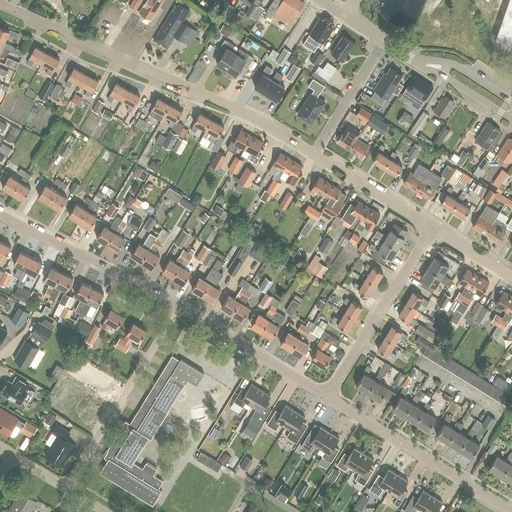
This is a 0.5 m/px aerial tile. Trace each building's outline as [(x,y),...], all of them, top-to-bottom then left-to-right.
[(133,0),(129,7),(136,11),(143,0),(133,0)] [(147,0),(140,13),(151,20),(163,0),(147,0)] [(240,0),(250,6),(246,13),(252,17),(251,18),(256,21),(264,9),(259,6),(262,0),(240,0)] [(273,1),(266,11),(290,26),(304,5),(302,4),(303,2),(299,0),(282,0),(279,5),(273,1)] [(511,0),(509,0),(499,32),(496,40),(502,42),(500,46),(510,50),(511,45),(511,0)] [(234,7),(225,1),(217,12),(227,18),(234,7)] [(159,32),(156,37),(169,45),(175,36),(184,42),(192,29),(183,23),(190,12),(180,5),(179,6),(177,4),(159,32)] [(311,32),(303,46),(311,51),(314,53),(318,47),(321,49),(335,26),(332,25),(333,22),(326,18),(324,20),(321,18),(311,32)] [(224,25),(219,32),(226,36),(230,29),(224,25)] [(19,34),(10,30),(9,31),(0,27),(0,42),(4,45),(5,44),(7,39),(11,41),(13,37),(17,39),(19,34)] [(343,61),(354,43),(342,36),(331,54),(343,61)] [(223,53),(215,65),(226,72),(227,70),(237,54),(232,50),(234,46),(225,40),(218,50),(223,53)] [(0,42),(0,54),(3,48),(11,52),(14,47),(5,44),(4,45),(0,42)] [(14,47),(11,52),(21,56),(23,52),(14,47)] [(31,57),(27,64),(32,66),(35,60),(42,64),(48,54),(35,47),(30,57),(31,57)] [(276,59),(280,51),(273,48),(269,56),(276,59)] [(284,50),(276,63),(282,67),(290,54),(284,50)] [(317,52),(311,62),(316,65),(323,55),(317,52)] [(48,54),(42,64),(49,68),(46,74),(50,77),(54,70),(55,70),(60,60),(48,54)] [(237,54),(227,70),(236,76),(243,65),(248,69),(254,58),(249,55),(246,60),(237,54)] [(8,59),(6,65),(17,69),(19,63),(8,59)] [(322,70),(332,76),(336,69),(327,63),(322,70)] [(294,65),(285,78),(292,82),(301,69),(294,65)] [(274,81),(273,80),(266,76),(271,69),(267,66),(262,74),(264,75),(255,88),(266,95),(274,81)] [(332,76),(322,70),(318,67),(315,73),(325,80),(328,82),(332,76)] [(70,78),(66,85),(70,87),(74,81),(81,85),(87,75),(74,68),(69,78),(70,78)] [(388,99),(400,80),(402,76),(390,68),(386,75),(384,73),(373,90),(376,91),(372,98),(382,104),(386,98),(388,99)] [(266,95),(276,102),(285,88),(277,83),(282,75),(278,73),(273,80),(274,81),(266,95)] [(87,75),(81,85),(88,89),(85,95),(89,98),(92,91),(94,92),(99,82),(87,75)] [(423,102),(432,88),(414,76),(405,91),(423,102)] [(311,94),(298,114),(312,123),(325,103),(317,98),(320,94),(325,87),(313,79),(308,87),(314,90),(311,94)] [(48,82),(39,97),(46,101),(54,85),(48,82)] [(112,93),(108,100),(112,102),(116,96),(123,100),(129,90),(116,83),(111,93),(112,93)] [(398,83),(392,92),(397,95),(403,85),(398,83)] [(57,85),(50,97),(57,101),(63,88),(57,85)] [(129,90),(123,100),(131,104),(127,110),(131,113),(135,106),(136,107),(141,97),(129,90)] [(418,109),(423,102),(405,91),(401,97),(418,109)] [(75,95),(72,101),(77,104),(81,98),(75,95)] [(445,119),(454,105),(452,104),(453,101),(447,97),(445,99),(443,98),(433,112),(445,119)] [(153,109),(150,115),(154,117),(157,111),(165,115),(170,105),(158,98),(152,108),(153,109)] [(99,101),(93,111),(99,114),(105,104),(99,101)] [(170,105),(165,115),(172,119),(169,125),(173,128),(176,121),(177,122),(183,112),(170,105)] [(371,115),(361,108),(356,116),(361,120),(359,123),(364,126),(371,115)] [(114,114),(105,110),(102,116),(111,120),(114,114)] [(407,129),(414,118),(405,112),(398,122),(407,129)] [(423,112),(409,133),(415,137),(429,116),(423,112)] [(195,123),(191,130),(195,132),(199,126),(206,130),(212,120),(200,113),(194,123),(195,123)] [(388,125),(373,115),(367,124),(382,134),(388,125)] [(148,123),(139,118),(135,126),(144,131),(148,123)] [(212,120),(206,130),(214,134),(210,140),(214,143),(218,136),(219,137),(224,127),(212,120)] [(486,125),(475,141),(491,151),(501,136),(499,134),(500,131),(487,123),(486,125)] [(348,125),(344,132),(337,143),(349,150),(356,139),(360,133),(348,125)] [(13,126),(9,133),(16,137),(20,130),(13,126)] [(183,129),(179,137),(183,139),(187,131),(183,129)] [(437,144),(440,146),(450,131),(447,129),(437,144)] [(245,149),(252,137),(240,130),(234,142),(231,141),(227,149),(234,153),(239,145),(245,149)] [(169,153),(179,135),(170,131),(166,138),(160,135),(156,142),(163,146),(161,148),(169,153)] [(426,137),(421,134),(417,139),(422,143),(426,137)] [(245,149),(251,152),(247,159),(256,164),(263,151),(259,149),(263,143),(252,137),(245,149)] [(510,163),(511,159),(511,138),(511,140),(509,138),(497,156),(510,163)] [(177,152),(183,141),(179,139),(172,150),(177,152)] [(362,158),(369,147),(356,139),(349,150),(362,158)] [(183,141),(177,152),(181,154),(187,143),(183,141)] [(13,150),(3,144),(0,148),(0,152),(8,157),(13,150)] [(64,144),(58,154),(65,158),(71,148),(64,144)] [(378,152),(372,161),(384,168),(390,159),(389,158),(393,152),(385,148),(381,145),(377,151),(378,152)] [(410,150),(408,153),(414,156),(414,157),(418,150),(413,146),(410,150)] [(468,154),(462,150),(456,160),(462,164),(468,154)] [(225,156),(217,152),(210,165),(218,170),(225,156)] [(390,159),(384,168),(396,176),(402,167),(397,164),(393,161),(397,155),(394,153),(393,152),(389,158),(390,159)] [(283,172),(291,160),(280,154),(268,172),(273,176),(278,169),(283,172)] [(235,174),(243,162),(235,157),(228,170),(235,174)] [(484,158),(478,166),(483,170),(489,161),(484,158)] [(291,160),(283,172),(290,176),(285,183),(293,188),(301,175),(298,173),(301,167),(291,160)] [(161,166),(152,161),(148,168),(157,173),(161,166)] [(413,174),(423,180),(429,170),(419,164),(413,174)] [(502,170),(493,184),(503,191),(511,177),(511,164),(507,173),(502,170)] [(447,165),(441,175),(447,179),(454,169),(447,165)] [(136,168),(132,175),(138,179),(142,172),(136,168)] [(247,168),(238,181),(247,187),(255,173),(247,168)] [(458,181),(462,173),(455,169),(448,181),(455,185),(458,181)] [(442,178),(429,170),(423,180),(436,188),(442,178)] [(20,182),(13,194),(23,201),(31,189),(24,185),(27,180),(29,181),(31,176),(26,173),(23,177),(20,182)] [(411,173),(404,184),(416,192),(423,180),(413,174),(411,173)] [(462,173),(458,181),(466,186),(468,183),(469,184),(472,179),(462,173)] [(10,176),(2,188),(13,194),(20,182),(16,180),(10,176)] [(322,196),(329,185),(318,178),(309,193),(314,196),(316,192),(322,196)] [(273,179),(265,192),(273,196),(281,184),(273,179)] [(436,188),(423,180),(416,192),(429,199),(436,188)] [(75,196),(81,186),(75,182),(69,192),(75,196)] [(478,184),(474,192),(478,194),(482,187),(478,184)] [(46,185),(38,196),(49,203),(56,191),(51,188),(46,185)] [(322,196),(327,199),(321,210),(322,211),(319,215),(329,221),(332,217),(333,217),(339,207),(346,197),(339,193),(340,191),(329,185),(322,196)] [(446,194),(440,203),(452,210),(457,201),(449,196),(453,190),(449,187),(445,194),(446,194)] [(478,194),(477,196),(482,198),(486,189),(482,187),(478,194)] [(169,188),(165,196),(171,200),(176,192),(169,188)] [(56,191),(49,203),(60,210),(67,198),(61,194),(56,191)] [(264,191),(258,199),(263,202),(269,194),(264,191)] [(504,205),(507,200),(497,193),(496,195),(490,191),(484,200),(491,205),(494,199),(504,205)] [(293,197),(286,193),(278,206),(284,210),(293,197)] [(457,201),(452,210),(464,218),(470,209),(461,203),(464,197),(460,195),(457,201)] [(130,197),(125,204),(129,207),(134,199),(130,197)] [(137,199),(133,204),(139,208),(142,202),(137,199)] [(183,199),(180,204),(185,207),(188,202),(183,199)] [(87,210),(80,222),(90,229),(98,217),(92,213),(95,208),(95,209),(98,205),(97,204),(96,204),(93,201),(90,205),(87,210)] [(361,221),(368,209),(357,202),(354,207),(350,205),(340,220),(350,226),(356,217),(361,221)] [(77,204),(69,216),(80,222),(87,210),(81,207),(77,204)] [(112,204),(106,214),(113,219),(119,209),(112,204)] [(485,235),(492,223),(498,213),(486,205),(472,227),(485,235)] [(310,217),(314,210),(308,206),(303,213),(310,217)] [(216,207),(214,212),(221,216),(223,211),(216,207)] [(364,227),(370,231),(379,216),(368,209),(361,221),(366,224),(364,227)] [(316,221),(320,213),(314,210),(310,217),(316,221)] [(221,216),(220,218),(224,221),(228,214),(223,211),(221,216)] [(127,212),(122,220),(123,221),(107,245),(117,252),(125,240),(120,236),(127,224),(137,230),(142,221),(127,212)] [(205,213),(199,219),(204,224),(210,217),(205,213)] [(150,217),(144,227),(150,231),(156,221),(150,217)] [(123,221),(122,220),(117,218),(109,230),(104,227),(97,239),(107,245),(123,221)] [(498,243),(508,228),(503,225),(504,224),(496,219),(494,223),(492,223),(485,235),(498,243)] [(142,263),(163,229),(162,229),(157,238),(152,235),(144,247),(139,244),(131,256),(142,263)] [(160,257),(154,254),(161,243),(163,244),(170,233),(163,229),(142,263),(152,269),(160,257)] [(182,230),(174,244),(180,248),(189,234),(182,230)] [(234,230),(231,235),(237,239),(240,234),(234,230)] [(378,234),(376,238),(383,242),(384,241),(398,249),(400,246),(404,239),(400,236),(391,230),(385,238),(378,234)] [(353,233),(348,241),(355,245),(360,238),(353,233)] [(326,238),(318,251),(324,255),(332,243),(326,238)] [(372,244),(369,248),(374,251),(371,256),(384,264),(388,259),(391,260),(398,249),(384,241),(383,242),(379,248),(372,244)] [(0,242),(0,257),(5,260),(11,247),(0,242)] [(363,242),(357,250),(361,253),(367,244),(363,242)] [(256,243),(249,255),(261,262),(268,250),(256,243)] [(202,263),(209,254),(211,250),(204,246),(195,259),(202,263)] [(173,278),(188,254),(183,251),(179,257),(178,257),(175,262),(170,260),(163,272),(173,278)] [(296,251),(291,253),(294,259),(299,257),(296,251)] [(23,275),(32,257),(20,252),(14,264),(18,266),(14,276),(20,279),(23,275)] [(447,269),(454,273),(459,265),(447,257),(438,252),(428,269),(442,277),(443,275),(447,269)] [(191,272),(185,269),(193,257),(188,254),(173,278),(184,285),(191,272)] [(202,263),(209,267),(215,257),(209,254),(202,263)] [(320,258),(316,255),(306,269),(311,272),(318,262),(320,258)] [(23,275),(20,279),(26,283),(29,278),(27,277),(29,272),(36,275),(43,263),(32,257),(23,275)] [(235,257),(227,271),(235,276),(243,262),(235,257)] [(318,262),(311,272),(321,279),(328,269),(318,262)] [(367,264),(365,268),(371,272),(366,279),(376,285),(383,273),(373,267),(373,268),(367,264)] [(49,299),(62,273),(51,267),(45,280),(50,283),(44,296),(49,299)] [(202,295),(217,271),(213,269),(205,281),(200,277),(192,289),(202,295)] [(428,269),(421,279),(425,281),(421,287),(431,293),(435,288),(441,279),(448,284),(451,280),(443,275),(442,277),(428,269)] [(452,304),(448,311),(453,314),(454,315),(461,304),(478,276),(467,269),(458,283),(465,287),(461,293),(459,292),(453,302),(452,304)] [(215,287),(218,282),(223,275),(217,271),(202,295),(213,302),(220,290),(215,287)] [(11,275),(5,272),(0,280),(0,285),(4,288),(11,275)] [(62,273),(49,299),(54,301),(61,288),(67,291),(73,278),(62,273)] [(309,275),(304,279),(307,284),(312,280),(309,275)] [(454,315),(450,321),(457,324),(473,297),(472,297),(475,293),(480,296),(489,283),(478,276),(461,304),(454,315)] [(265,277),(258,288),(266,292),(272,282),(265,277)] [(250,284),(242,279),(238,285),(241,287),(234,299),(229,295),(222,307),(232,313),(250,284)] [(356,282),(353,287),(359,290),(359,291),(368,297),(376,285),(366,279),(362,286),(356,282)] [(80,314),(93,288),(83,283),(76,296),(81,298),(74,311),(80,314)] [(250,308),(244,305),(250,295),(254,297),(259,290),(250,285),(232,313),(243,320),(250,308)] [(32,292),(19,286),(14,297),(26,303),(32,292)] [(104,294),(93,288),(80,314),(86,317),(93,304),(98,307),(104,294)] [(33,291),(27,304),(32,306),(38,293),(33,291)] [(413,292),(406,304),(415,310),(420,303),(426,307),(429,302),(423,299),(423,298),(413,292)] [(506,312),(511,302),(511,297),(503,292),(495,305),(506,312)] [(261,332),(280,302),(266,293),(260,303),(269,309),(264,317),(259,313),(251,325),(261,332)] [(451,297),(444,293),(437,305),(444,309),(451,297)] [(292,299),(299,303),(302,299),(295,295),(292,299)] [(345,303),(340,311),(345,313),(354,319),(362,307),(352,301),(352,302),(346,298),(343,302),(345,303)] [(292,299),(285,311),(292,315),(299,303),(292,299)] [(320,310),(325,303),(320,300),(315,307),(320,310)] [(60,302),(54,313),(60,316),(65,306),(65,305),(60,302)] [(280,302),(261,332),(272,338),(285,317),(275,311),(281,302),(280,302)] [(477,303),(471,312),(478,317),(484,307),(477,303)] [(406,304),(398,316),(408,322),(408,321),(414,325),(417,321),(411,317),(415,310),(406,304)] [(73,310),(70,309),(65,306),(60,316),(68,320),(73,310)] [(19,307),(11,321),(22,327),(30,313),(19,307)] [(483,324),(491,312),(484,308),(476,320),(483,324)] [(118,328),(124,317),(111,309),(104,320),(106,320),(102,327),(108,330),(112,324),(118,328)] [(335,316),(332,320),(338,324),(337,325),(347,331),(354,319),(345,313),(341,320),(335,316)] [(497,326),(502,319),(496,315),(491,322),(497,326)] [(502,319),(497,326),(504,330),(508,324),(502,319)] [(317,326),(313,324),(309,321),(308,322),(305,327),(301,333),(301,334),(298,338),(291,350),(302,357),(309,345),(304,342),(310,332),(312,333),(317,326)] [(321,321),(318,326),(324,329),(327,324),(321,321)] [(46,341),(53,330),(39,322),(33,333),(46,341)] [(81,322),(77,329),(87,335),(91,328),(81,322)] [(140,342),(147,331),(133,323),(127,333),(128,334),(124,340),(120,338),(115,346),(126,352),(131,345),(129,343),(133,337),(140,342)] [(301,333),(305,327),(301,323),(297,330),(301,333)] [(95,324),(86,341),(93,344),(101,328),(95,324)] [(439,336),(420,324),(415,332),(434,343),(439,336)] [(392,326),(385,338),(395,344),(399,337),(405,341),(407,337),(402,333),(402,332),(392,326)] [(324,368),(340,342),(323,331),(319,338),(322,340),(317,349),(318,349),(311,360),(324,368)] [(291,350),(298,338),(288,332),(281,344),(291,350)] [(429,343),(418,337),(415,342),(426,349),(429,343)] [(385,338),(377,350),(387,356),(388,355),(394,359),(396,355),(390,351),(395,344),(385,338)] [(35,370),(40,361),(34,358),(39,348),(26,340),(14,360),(28,368),(29,366),(35,370)] [(428,358),(433,349),(428,346),(422,355),(428,358)] [(433,361),(438,352),(433,349),(428,358),(433,361)] [(438,352),(433,361),(438,364),(444,355),(438,352)] [(443,367),(449,359),(444,355),(438,364),(443,367)] [(108,460),(100,473),(153,505),(162,491),(159,489),(164,481),(153,475),(143,469),(134,463),(149,438),(151,439),(185,384),(187,380),(196,386),(203,374),(180,360),(179,361),(171,356),(170,359),(158,378),(152,388),(156,390),(149,401),(145,399),(143,403),(146,405),(140,415),(136,413),(130,424),(125,422),(108,450),(107,450),(108,451),(104,458),(108,460)] [(79,357),(70,371),(102,391),(111,377),(79,357)] [(384,363),(375,357),(372,361),(382,367),(384,363)] [(449,359),(443,367),(448,371),(454,362),(449,359)] [(453,374),(459,365),(454,362),(448,371),(453,374)] [(391,366),(389,365),(386,363),(381,373),(379,372),(374,380),(376,381),(368,394),(379,401),(387,388),(380,384),(388,369),(389,370),(391,366)] [(59,379),(65,369),(58,365),(52,375),(59,379)] [(376,381),(374,380),(367,375),(372,367),(368,365),(362,373),(363,374),(356,386),(368,394),(376,381)] [(459,365),(453,374),(459,377),(464,368),(459,365)] [(491,375),(493,367),(487,365),(485,373),(491,375)] [(414,368),(408,376),(412,379),(418,371),(414,368)] [(464,380),(469,371),(464,368),(459,377),(464,380)] [(469,371),(464,380),(469,383),(474,374),(469,371)] [(400,373),(394,383),(400,387),(406,376),(400,373)] [(474,386),(479,378),(474,374),(469,383),(474,386)] [(407,377),(402,385),(406,388),(411,380),(407,377)] [(479,378),(474,386),(479,390),(484,381),(479,378)] [(20,379),(16,386),(8,381),(7,383),(6,383),(3,386),(4,388),(1,393),(20,404),(24,397),(30,401),(37,389),(20,379)] [(511,385),(503,380),(499,387),(508,393),(511,385)] [(484,393),(490,384),(484,381),(479,390),(484,393)] [(251,406),(261,390),(252,384),(246,392),(242,389),(234,402),(243,407),(246,403),(251,406)] [(490,384),(484,393),(489,396),(495,387),(490,384)] [(400,396),(392,409),(404,416),(412,403),(411,402),(403,398),(408,390),(404,387),(399,396),(400,396)] [(494,399),(500,390),(495,387),(489,396),(494,399)] [(261,390),(251,406),(256,409),(252,416),(256,418),(271,396),(261,390)] [(412,403),(404,416),(415,423),(423,410),(422,410),(415,405),(422,392),(418,390),(417,392),(415,395),(411,402),(412,403)] [(500,390),(494,399),(499,402),(505,393),(500,390)] [(504,405),(510,396),(505,393),(499,402),(504,405)] [(444,394),(442,398),(450,403),(452,399),(444,394)] [(423,410),(415,423),(428,431),(435,418),(426,412),(431,404),(427,401),(422,410),(423,410)] [(286,427),(295,411),(286,405),(281,414),(276,411),(267,425),(276,430),(280,423),(286,427)] [(0,410),(0,429),(8,435),(10,436),(12,437),(15,437),(17,435),(20,429),(21,429),(24,424),(17,420),(0,410)] [(287,437),(297,443),(306,429),(300,425),(305,417),(295,411),(286,427),(291,430),(287,437)] [(49,413),(44,422),(51,426),(56,417),(49,413)] [(444,423),(436,436),(448,443),(456,431),(455,430),(447,425),(452,417),(448,414),(443,422),(444,423)] [(488,416),(482,426),(489,430),(494,421),(495,420),(494,420),(488,416)] [(249,420),(243,431),(252,437),(259,426),(249,420)] [(477,421),(471,430),(474,432),(475,433),(481,423),(477,421)] [(26,422),(20,432),(31,439),(37,428),(26,422)] [(456,431),(448,443),(460,450),(468,438),(466,437),(467,436),(459,432),(464,424),(460,422),(455,430),(456,431)] [(70,433),(56,425),(52,432),(58,436),(51,448),(50,448),(46,454),(46,456),(46,457),(61,466),(69,454),(71,455),(76,447),(66,440),(70,433)] [(320,448),(330,433),(320,427),(315,434),(313,433),(310,431),(301,446),(311,451),(315,445),(320,448)] [(215,439),(220,431),(215,428),(210,436),(215,439)] [(468,438),(460,450),(472,457),(479,445),(470,440),(474,432),(471,430),(467,436),(466,437),(468,438)] [(334,447),(339,438),(330,433),(320,448),(325,452),(322,456),(331,462),(339,450),(334,447)] [(493,443),(487,452),(492,456),(498,446),(493,443)] [(354,469),(364,454),(355,448),(350,456),(345,454),(337,466),(348,472),(350,467),(354,469)] [(218,472),(222,465),(201,452),(196,460),(218,472)] [(500,479),(511,460),(511,453),(506,461),(496,455),(489,468),(496,473),(495,475),(500,479)] [(364,454),(354,469),(360,473),(356,479),(365,485),(373,471),(368,468),(373,460),(364,454)] [(246,457),(240,467),(248,471),(254,461),(246,457)] [(511,460),(500,479),(506,482),(508,480),(511,482),(511,460)] [(146,463),(143,469),(153,475),(156,470),(146,463)] [(334,469),(328,478),(334,482),(340,473),(334,469)] [(389,491),(398,475),(389,469),(384,478),(379,475),(371,490),(380,495),(384,488),(389,491)] [(394,503),(397,505),(399,506),(408,492),(403,489),(408,481),(398,475),(389,491),(398,496),(394,503)] [(262,484),(270,489),(274,482),(266,478),(262,484)] [(278,480),(272,491),(278,495),(280,492),(287,497),(291,491),(285,487),(286,485),(278,480)] [(301,483),(294,495),(301,499),(308,487),(301,483)] [(354,505),(361,491),(355,488),(347,501),(354,505)] [(21,491),(15,501),(31,511),(32,510),(35,504),(40,507),(43,503),(38,500),(37,501),(21,491)] [(405,509),(404,510),(406,511),(416,511),(418,510),(421,511),(423,511),(433,497),(423,491),(418,499),(417,501),(412,498),(405,509)] [(278,495),(277,498),(284,502),(287,497),(280,492),(278,495)] [(423,511),(436,511),(442,503),(433,497),(423,511)] [(15,501),(8,511),(9,511),(35,511),(32,510),(31,511),(15,501)] [(359,502),(355,508),(361,511),(365,505),(359,502)]
